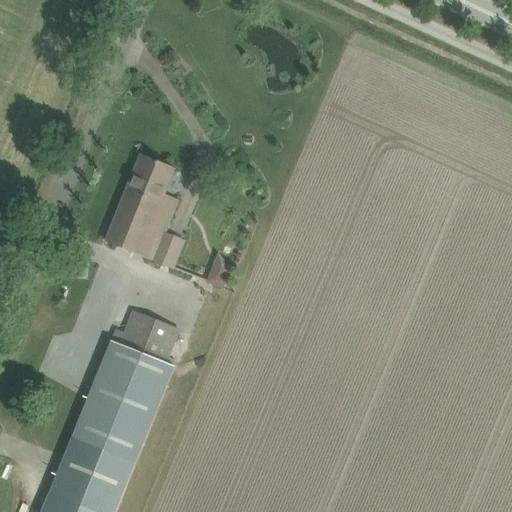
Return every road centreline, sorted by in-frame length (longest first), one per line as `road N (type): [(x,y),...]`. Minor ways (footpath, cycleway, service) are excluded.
road 1 (unclassified): [(0,357),(147,0)]
road 2 (unclassified): [(357,0),(511,70)]
